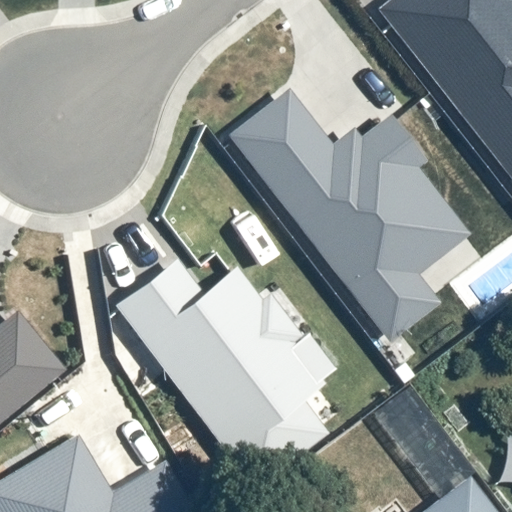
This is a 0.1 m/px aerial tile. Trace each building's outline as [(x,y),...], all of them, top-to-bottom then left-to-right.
[(511,0),(377,0),(369,7),(511,187),(511,0)] [(282,86),(222,133),(381,337),(432,298),(414,275),(468,233),(378,118),(334,153),(282,86)] [(171,252),(101,305),(243,491),(322,431),(292,393),(328,366),(245,257),(201,290),(171,252)] [(0,420),(65,367),(14,306),(0,317),(0,420)] [(73,434),(0,477),(0,511),(193,511),(161,458),(107,491),(73,434)] [(482,511),(460,483),(422,511),(482,511)]
